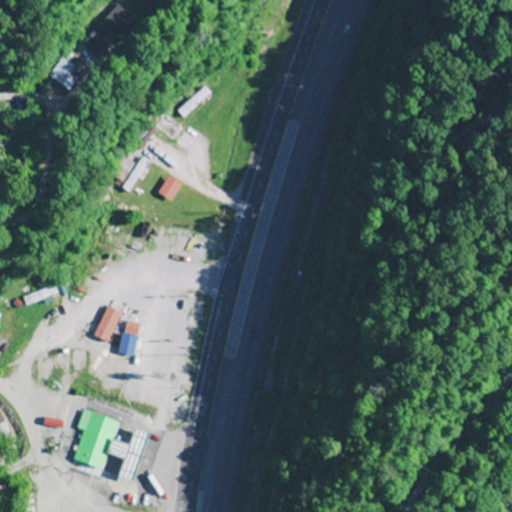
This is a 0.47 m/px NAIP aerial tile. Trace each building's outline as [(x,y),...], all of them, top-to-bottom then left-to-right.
[(123,33),(118,29),(129,18),(116,5),(81,40),(95,54),(107,41),(111,45),(123,33)] [(58,85),(72,66),(60,58),(46,77),(58,85)] [(183,117),(209,94),(204,88),(177,111),(183,117)] [(121,189),(130,195),(148,162),(139,157),(121,189)] [(25,304),(56,295),(54,288),(23,296),(25,304)] [(120,314),(107,307),(92,335),(105,342),(120,314)] [(85,411),(70,460),(102,469),(116,421),(85,411)] [(71,511),(70,500),(54,502),(55,511),(71,511)]
